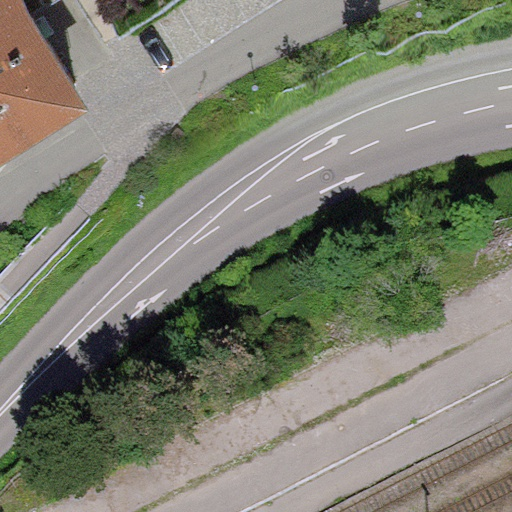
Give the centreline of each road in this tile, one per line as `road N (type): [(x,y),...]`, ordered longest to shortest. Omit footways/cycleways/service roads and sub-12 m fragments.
road 1 (secondary): [(511,77),(446,89),(300,144),(216,198),(0,418)]
road 2 (residential): [(0,214),(116,128),(341,0)]
